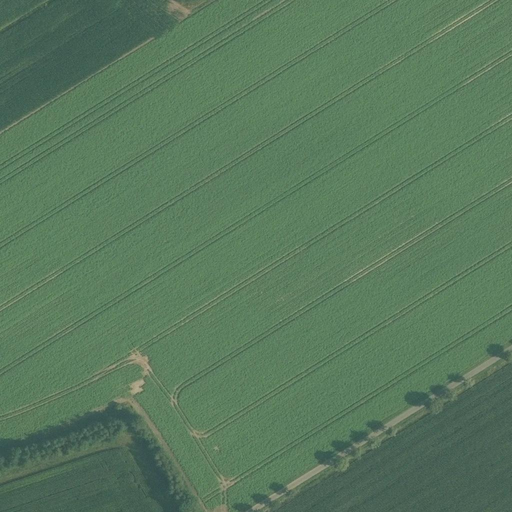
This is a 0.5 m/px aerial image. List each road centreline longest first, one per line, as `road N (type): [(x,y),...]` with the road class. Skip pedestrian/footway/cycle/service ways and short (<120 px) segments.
road 1 (unclassified): [(248,511),(511,348)]
road 2 (track): [(278,511),(511,461)]
